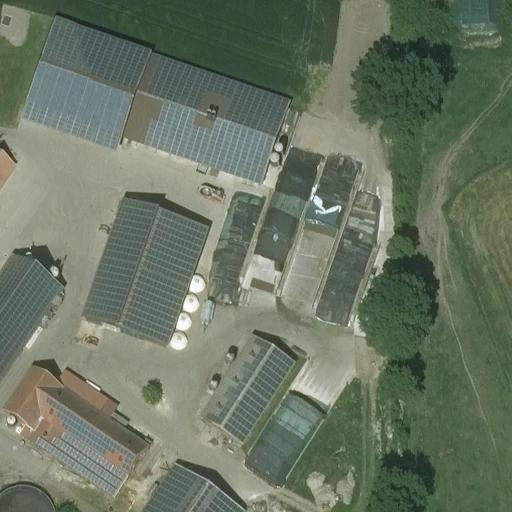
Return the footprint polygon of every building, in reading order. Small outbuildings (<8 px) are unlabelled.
[(502,40),(500,0),(463,0),(464,41),(502,40)] [(148,61),(53,28),(26,105),(123,139),(148,61)] [(288,109),(148,61),(123,139),(261,186),(288,109)] [(123,139),(26,105),(19,126),(115,159),(123,139)] [(0,161),(0,186),(11,169),(0,161)] [(127,207),(87,324),(118,334),(157,218),(127,207)] [(157,218),(118,334),(167,350),(205,236),(157,218)] [(359,286),(364,265),(263,246),(259,266),(359,286)] [(13,261),(0,279),(0,338),(21,353),(62,293),(13,261)] [(337,308),(248,290),(241,324),(331,341),(337,308)] [(0,384),(21,353),(0,338),(0,384)] [(253,341),(200,424),(241,449),(293,367),(253,341)] [(168,379),(144,362),(135,375),(159,392),(168,379)] [(56,389),(32,372),(2,415),(33,436),(34,437),(42,426),(64,394),(56,389)] [(116,430),(122,434),(127,428),(114,419),(115,415),(96,402),(97,400),(64,377),(56,389),(64,394),(116,430)] [(116,430),(64,394),(42,426),(94,462),(116,430)] [(116,430),(94,462),(42,426),(34,437),(33,436),(28,443),(114,502),(148,452),(122,434),(116,430)] [(236,511),(175,471),(147,511),(236,511)] [(26,491),(19,491),(14,492),(10,493),(5,494),(1,497),(0,497),(0,511),(50,511),(49,509),(47,505),(44,501),(40,497),(37,496),(32,493),(26,491)]
